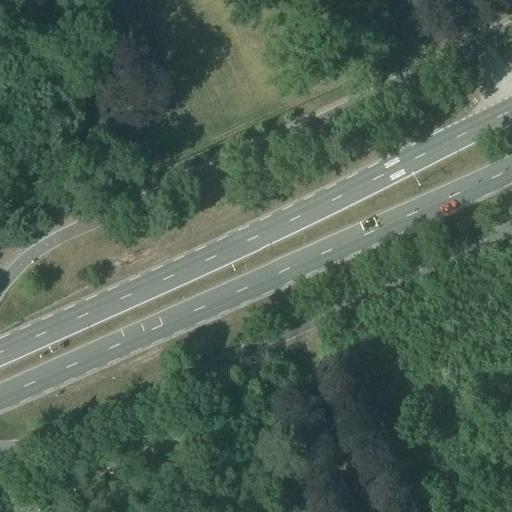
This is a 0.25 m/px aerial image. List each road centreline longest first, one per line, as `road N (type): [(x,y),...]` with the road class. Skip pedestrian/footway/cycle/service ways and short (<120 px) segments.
road 1 (primary): [(511,110),(0,352)]
road 2 (primary): [(0,398),(511,170)]
